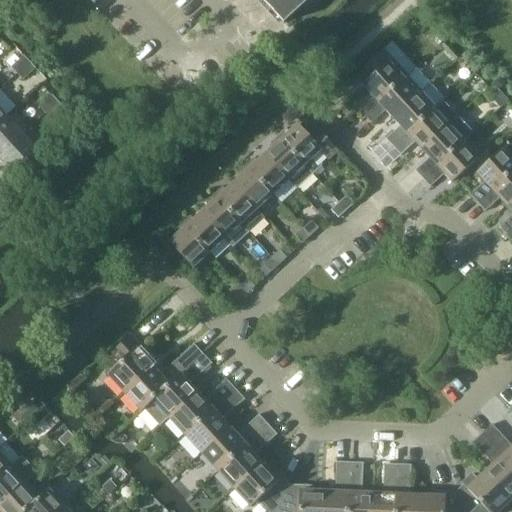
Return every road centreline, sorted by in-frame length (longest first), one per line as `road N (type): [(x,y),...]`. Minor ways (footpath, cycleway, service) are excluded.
road 1 (residential): [(511,368),(434,438),(321,432),(224,330)]
road 2 (residential): [(206,0),(280,89),(299,93),(384,187)]
road 3 (residential): [(224,330),(384,187)]
road 4 (residential): [(384,187),(442,209),(511,285)]
